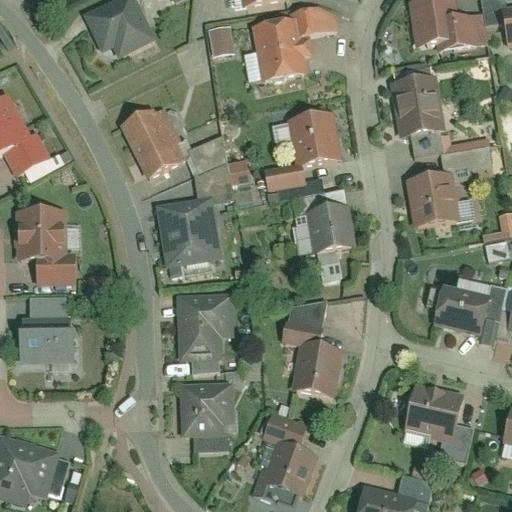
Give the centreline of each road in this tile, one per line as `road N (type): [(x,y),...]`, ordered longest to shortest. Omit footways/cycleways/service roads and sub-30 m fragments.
road 1 (residential): [(0,5),(83,122),(132,239),(144,323),(140,420)]
road 2 (residential): [(381,350),(384,262),(359,95),(361,34),(378,0)]
road 3 (residential): [(321,511),(381,350)]
road 4 (residential): [(140,420),(0,420)]
road 5 (residential): [(381,350),(511,379)]
